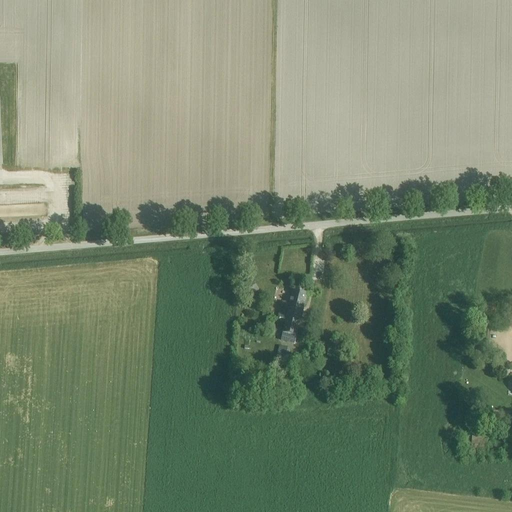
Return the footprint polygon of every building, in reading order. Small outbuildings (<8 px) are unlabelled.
[(241,289),(247,298),(258,290),(252,281),(241,289)] [(290,305),(283,303),(278,318),(287,320),(281,341),(295,344),(307,294),(293,291),(290,305)] [(496,313),(495,303),(482,304),(483,314),(496,313)] [(486,354),(489,328),(476,326),(473,353),(486,354)] [(284,371),(297,375),(300,364),(287,360),(290,349),(280,346),(275,364),(285,367),(284,371)] [(312,369),(305,367),(304,376),(310,378),(312,369)] [(510,424),(510,413),(494,412),(493,424),(510,424)] [(471,445),(471,457),(497,461),(498,453),(487,452),(487,446),(471,445)]
